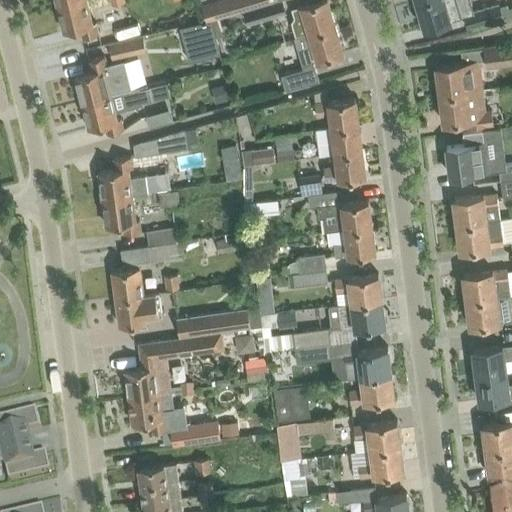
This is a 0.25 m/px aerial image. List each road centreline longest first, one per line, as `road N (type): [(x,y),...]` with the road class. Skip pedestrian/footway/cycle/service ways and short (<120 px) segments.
road 1 (residential): [(441,511),(391,121),(362,0)]
road 2 (residential): [(80,480),(46,199)]
road 3 (residential): [(46,199),(0,5)]
